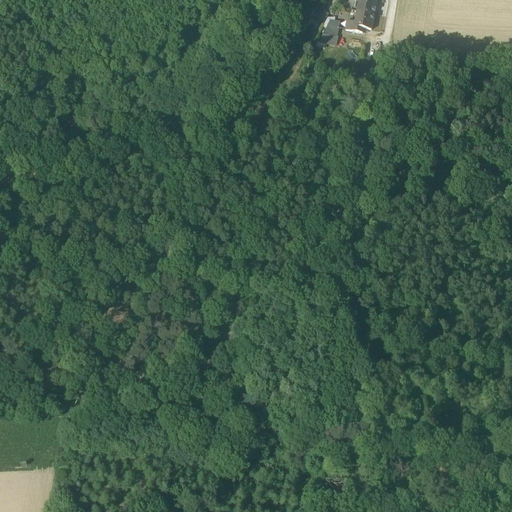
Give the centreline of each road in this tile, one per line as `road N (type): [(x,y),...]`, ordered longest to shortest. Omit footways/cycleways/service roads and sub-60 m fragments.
road 1 (track): [(383,55),(355,207),(354,406),(0,420)]
road 2 (track): [(252,0),(151,81),(0,117)]
